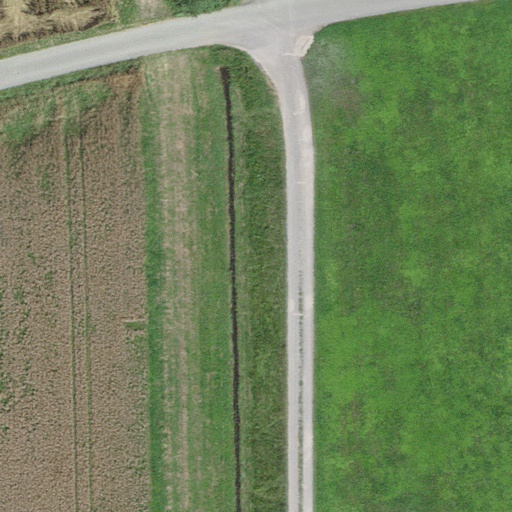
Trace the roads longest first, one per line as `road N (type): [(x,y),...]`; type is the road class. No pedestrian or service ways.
road 1 (track): [(302,511),(296,147),(285,15)]
road 2 (unclassified): [(0,77),(166,34),(400,0)]
